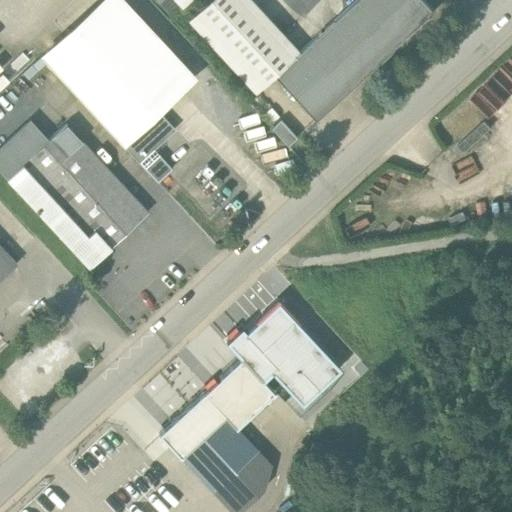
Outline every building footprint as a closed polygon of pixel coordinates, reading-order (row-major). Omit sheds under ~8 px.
[(274,76),(300,53),(250,0),(209,0),(188,20),(255,93),(274,76)] [(357,0),(300,53),(274,76),(315,121),(434,13),(422,0),(357,0)] [(180,90),(100,3),(42,57),(138,162),(147,154),(173,131),(156,112),(180,90)] [(0,72),(10,63),(0,52),(0,72)] [(267,119),(256,118),(258,106),(244,104),(240,142),(264,144),(267,119)] [(65,126),(6,180),(87,268),(145,214),(65,126)] [(158,156),(153,161),(147,154),(138,162),(158,183),(172,170),(158,156)] [(203,171),(180,181),(184,190),(207,180),(203,171)] [(0,281),(26,258),(9,239),(0,247),(0,281)] [(240,358),(158,434),(180,457),(224,416),(235,428),(236,427),(274,392),(263,381),(271,373),(302,405),(340,370),(278,302),(245,332),(241,328),(226,342),(240,358)] [(271,465),(236,427),(235,428),(224,416),(180,457),(230,511),(239,511),(263,490),(271,465)]
